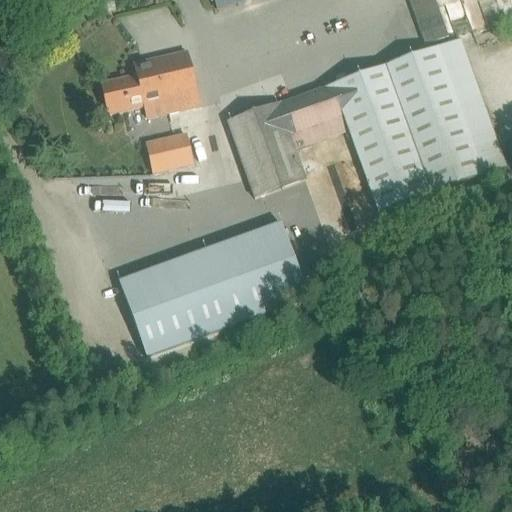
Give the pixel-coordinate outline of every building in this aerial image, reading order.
[(213,0),(218,13),(255,0),(213,0)] [(411,0),(427,52),(450,45),(436,0),(411,0)] [(295,151),(348,132),(378,215),(508,169),(461,41),(438,49),(393,65),(228,125),(235,144),(255,200),(306,182),(295,151)] [(101,86),(106,105),(109,117),(145,109),(148,120),(199,108),(187,54),(135,66),(138,78),(101,86)] [(145,143),(152,176),(195,166),(187,134),(145,143)] [(120,284),(147,359),(308,300),(281,225),(120,284)]
